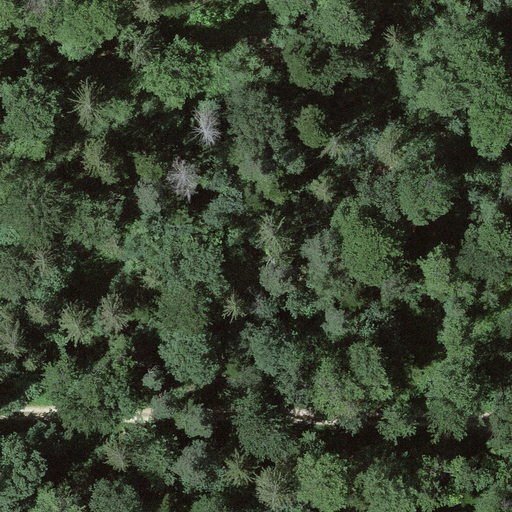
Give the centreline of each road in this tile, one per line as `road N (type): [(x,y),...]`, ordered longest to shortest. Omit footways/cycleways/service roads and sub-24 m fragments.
road 1 (track): [(511,424),(0,414)]
road 2 (track): [(0,45),(231,0)]
